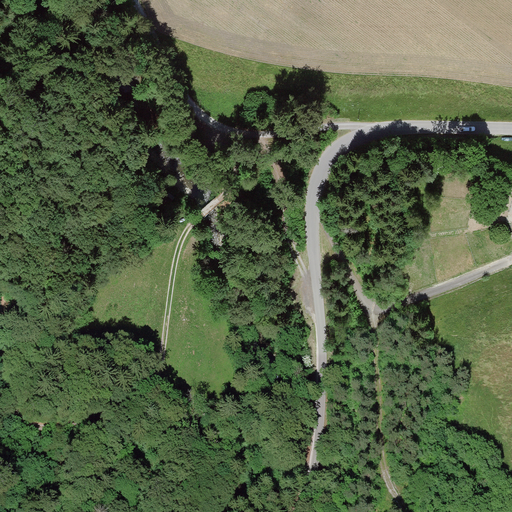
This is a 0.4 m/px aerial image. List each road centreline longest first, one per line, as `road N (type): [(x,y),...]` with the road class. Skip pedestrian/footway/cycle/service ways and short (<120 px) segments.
road 1 (track): [(0,312),(13,405),(26,423),(53,427),(91,415),(160,374),(174,256),(186,229),(231,186),(241,135),(199,114),(133,0)]
road 2 (unclassified): [(299,511),(319,423),(315,185),(328,158),(366,132)]
road 3 (track): [(316,280),(293,247),(282,175),(256,135)]
road 4 (unclassified): [(366,132),(511,127)]
road 5 (unclassified): [(241,135),(343,125),(366,132)]
